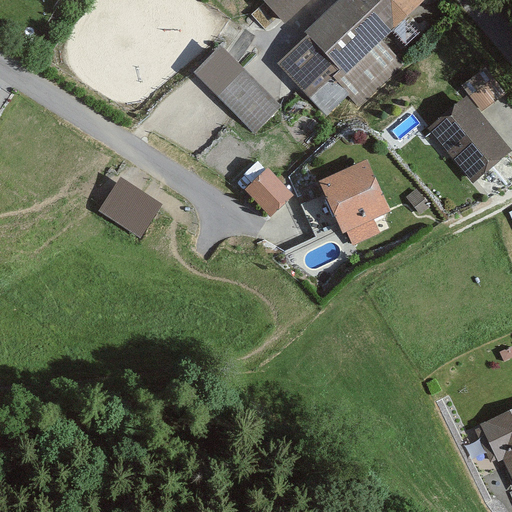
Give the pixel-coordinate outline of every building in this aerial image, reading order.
[(282,26),(310,0),(266,0),(262,4),(282,26)] [(427,3),(424,0),(338,0),(302,34),(307,39),(279,65),(312,101),(334,81),(361,110),(405,70),(382,44),(427,3)] [(214,100),(257,137),(282,111),(241,71),(214,100)] [(462,89),(483,115),(504,98),(483,72),(462,89)] [(510,154),(466,100),(428,131),(472,185),(510,154)] [(247,192),(267,171),(254,159),(234,180),(247,192)] [(387,217),(362,166),(318,187),(343,238),(347,236),(354,249),(378,238),(371,224),(387,217)] [(246,195),(273,221),(295,199),(267,173),(246,195)] [(162,207),(119,180),(98,214),(141,241),(162,207)] [(502,461),(511,482),(511,414),(477,432),(493,465),(502,461)]
